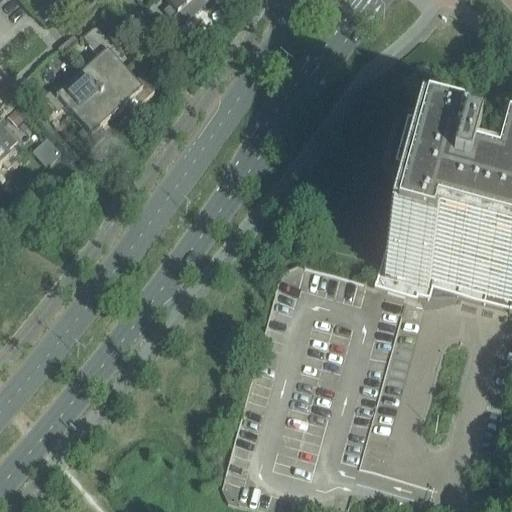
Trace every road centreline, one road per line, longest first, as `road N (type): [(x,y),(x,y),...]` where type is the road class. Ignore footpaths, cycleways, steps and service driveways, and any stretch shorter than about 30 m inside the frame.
road 1 (secondary): [(0,486),(113,354),(380,0)]
road 2 (secondary): [(313,0),(204,154),(0,411)]
